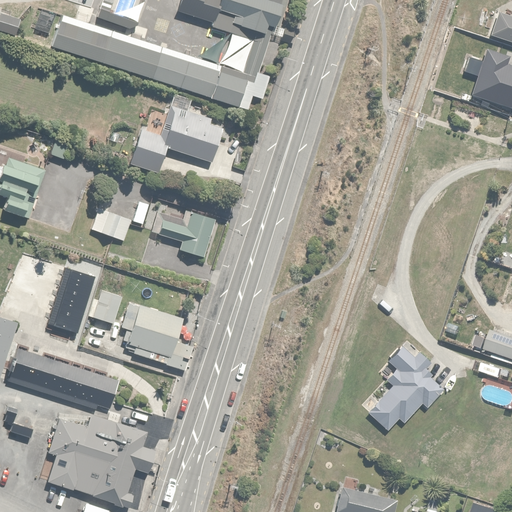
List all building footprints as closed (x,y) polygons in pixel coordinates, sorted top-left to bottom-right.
[(110,0),(96,0),(92,12),(105,16),(110,0)] [(212,0),(177,0),(174,9),(206,20),(212,0)] [(285,0),(213,0),(211,8),(234,16),(231,25),(257,33),(260,24),(276,29),(285,0)] [(37,7),(31,27),(46,32),(53,12),(37,7)] [(511,13),(511,15),(494,9),(485,33),(511,42),(511,13)] [(216,62),(58,11),(49,39),(207,89),(216,62)] [(0,12),(0,30),(13,34),(17,18),(0,12)] [(190,97),(168,90),(156,132),(136,126),(126,160),(155,169),(161,146),(209,160),(219,126),(207,122),(209,115),(186,109),(190,97)] [(38,166),(5,155),(3,161),(0,159),(0,207),(21,215),(38,166)] [(126,218),(94,207),(87,227),(120,238),(126,218)] [(153,210),(147,231),(178,240),(175,248),(201,255),(211,217),(185,209),(182,219),(153,210)] [(118,293),(96,286),(87,314),(110,321),(118,293)] [(179,315),(124,298),(116,325),(125,328),(119,345),(130,348),(129,351),(178,367),(187,342),(172,337),(179,315)] [(478,332),(473,347),(489,353),(487,357),(511,365),(511,338),(488,331),(487,335),(478,332)] [(396,417),(400,420),(418,400),(424,405),(441,386),(428,373),(429,371),(424,366),(429,360),(407,339),(400,346),(398,343),(383,359),(391,367),(381,378),(387,384),(363,410),(384,430),(396,417)] [(114,377),(15,347),(6,378),(105,408),(114,377)] [(478,360),(475,372),(491,377),(495,365),(478,360)] [(52,452),(42,479),(113,505),(129,462),(137,465),(149,432),(80,407),(77,417),(53,408),(39,447),(52,452)] [(387,511),(391,496),(338,485),(332,511),(387,511)] [(438,511),(439,499),(427,498),(426,511),(438,511)] [(104,511),(106,508),(82,499),(77,511),(104,511)] [(498,511),(499,509),(472,500),(468,511),(498,511)]
